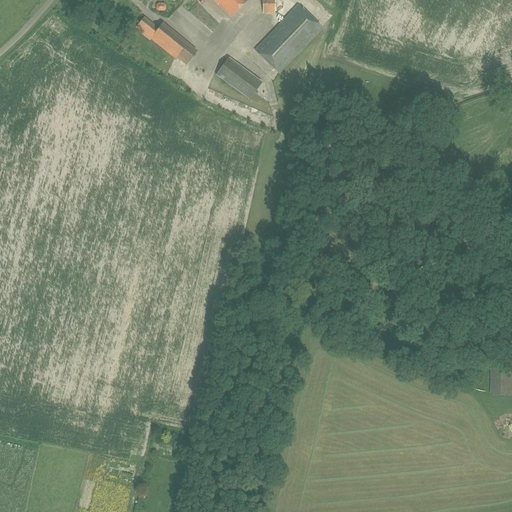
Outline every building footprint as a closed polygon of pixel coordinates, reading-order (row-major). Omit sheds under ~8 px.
[(212,0),(218,5),(218,4),(232,17),(248,1),(246,0),(212,0)] [(262,0),(263,14),(275,14),(274,0),(262,0)] [(322,28),(299,6),(255,51),(279,74),(322,28)] [(220,74),(256,94),(266,76),(231,56),(220,74)] [(212,88),(206,104),(271,126),(277,110),(212,88)] [(456,206),(449,198),(436,208),(433,205),(426,211),(436,223),(456,206)] [(490,394),(511,395),(511,370),(491,369),(490,394)]
